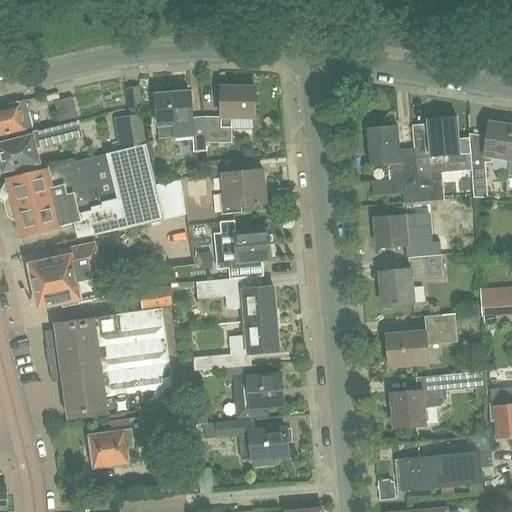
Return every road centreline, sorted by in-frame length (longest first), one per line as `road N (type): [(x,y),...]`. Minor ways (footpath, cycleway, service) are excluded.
road 1 (residential): [(352,511),(311,57)]
road 2 (residential): [(311,57),(171,51),(14,81)]
road 3 (residential): [(511,81),(311,57)]
